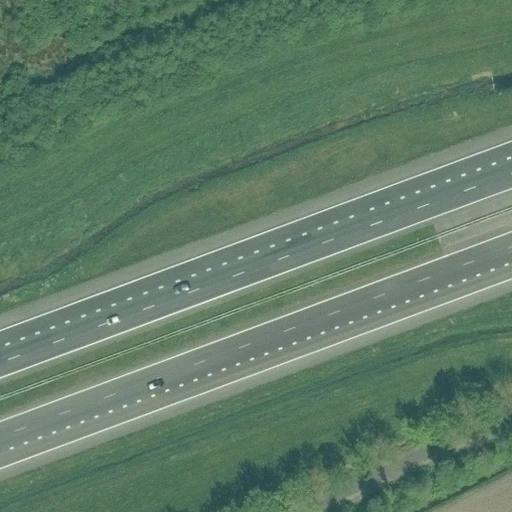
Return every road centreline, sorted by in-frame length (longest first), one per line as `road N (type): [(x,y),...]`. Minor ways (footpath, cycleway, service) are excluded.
road 1 (motorway): [(511,170),(0,362)]
road 2 (motorway): [(0,440),(511,251)]
road 3 (unclassified): [(304,511),(511,415)]
